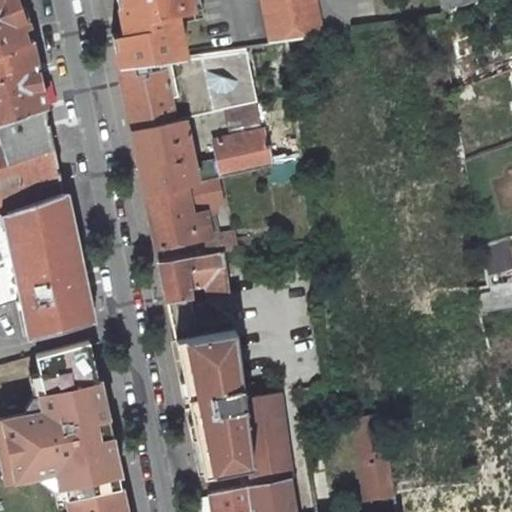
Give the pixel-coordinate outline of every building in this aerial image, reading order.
[(0,0),(0,49),(30,38),(17,0),(0,0)] [(114,0),(120,27),(122,40),(112,42),(117,65),(182,56),(174,18),(199,13),(196,0),(114,0)] [(261,0),(268,44),(287,42),(322,37),(317,0),(261,0)] [(438,0),(441,16),(481,0),(438,0)] [(0,120),(45,106),(30,38),(0,49),(0,120)] [(185,117),(225,110),(257,104),(247,47),(182,56),(117,65),(124,97),(130,127),(185,117)] [(265,152),(257,104),(225,110),(231,136),(213,140),(218,163),(221,177),(302,161),(300,144),(265,152)] [(0,210),(63,191),(45,106),(0,120),(0,210)] [(130,127),(143,192),(187,183),(198,181),(195,168),(185,117),(130,127)] [(216,178),(221,177),(218,163),(195,168),(198,181),(216,178)] [(193,215),(205,212),(222,208),(216,178),(198,181),(187,183),(193,215)] [(234,249),(231,231),(210,235),(205,212),(193,215),(187,183),(143,192),(151,230),(154,245),(202,237),(205,253),(223,250),(234,249)] [(0,210),(0,212),(19,283),(13,284),(16,295),(13,296),(15,305),(22,303),(30,334),(89,318),(63,191),(0,210)] [(0,212),(0,300),(13,296),(16,295),(13,284),(19,283),(0,212)] [(194,297),(193,288),(212,285),(213,294),(229,291),(223,250),(205,253),(157,259),(166,301),(194,297)] [(213,294),(215,304),(196,307),(194,297),(166,301),(174,338),(234,326),(229,291),(213,294)] [(250,463),(242,396),(244,396),(243,389),(234,326),(174,338),(201,470),(250,463)] [(122,480),(91,337),(35,352),(43,389),(27,393),(30,409),(0,415),(0,477),(43,468),(47,484),(63,480),(69,511),(125,511),(119,481),(122,480)] [(296,511),(278,393),(270,393),(269,386),(243,389),(244,396),(242,396),(250,463),(251,480),(209,488),(212,511),(296,511)] [(393,489),(381,411),(353,417),(367,511),(393,511),(391,490),(393,489)] [(318,508),(333,505),(328,467),(322,468),(321,460),(311,460),(318,508)]
